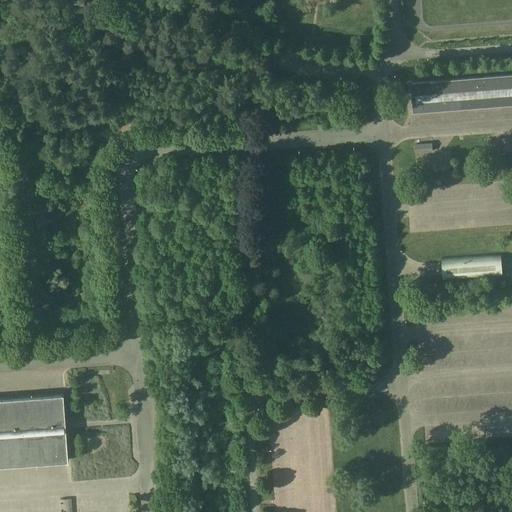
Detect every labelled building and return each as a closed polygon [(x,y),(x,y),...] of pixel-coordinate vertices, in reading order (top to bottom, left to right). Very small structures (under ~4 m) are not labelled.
[(511,74),(411,83),(412,102),(413,112),(511,103),(511,74)] [(352,98),(353,108),(367,107),(367,97),(352,98)] [(511,138),(494,140),(494,142),(494,150),(511,148),(511,138)] [(415,144),(415,152),(432,151),(432,143),(415,144)] [(502,276),(502,271),(501,254),(441,258),(443,280),(502,276)] [(0,465),(69,460),(64,393),(0,397),(0,465)] [(60,499),(61,511),(72,511),(71,498),(60,499)]
